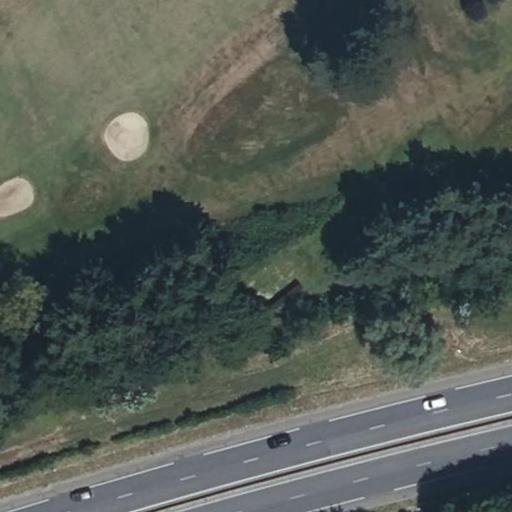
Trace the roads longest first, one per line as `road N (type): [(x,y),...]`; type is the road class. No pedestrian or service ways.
road 1 (trunk): [(511,385),(50,511)]
road 2 (trunk): [(239,511),(511,442)]
road 3 (track): [(0,456),(190,400)]
